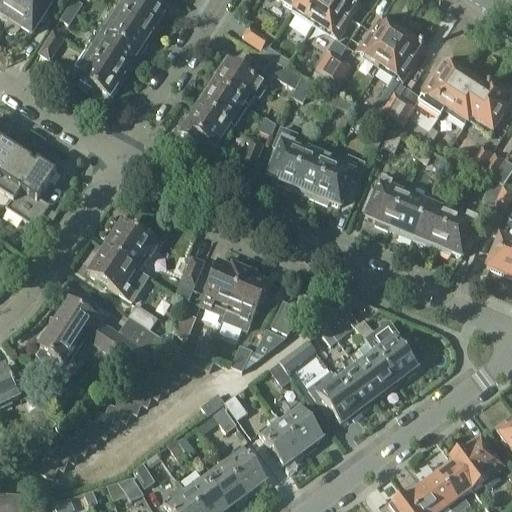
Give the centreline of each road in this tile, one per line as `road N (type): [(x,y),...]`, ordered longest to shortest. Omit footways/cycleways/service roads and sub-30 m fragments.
road 1 (residential): [(511,334),(119,157)]
road 2 (residential): [(511,361),(308,511)]
road 3 (residential): [(119,157),(32,293),(0,324)]
road 4 (residential): [(223,0),(119,157)]
road 5 (residential): [(119,157),(0,79)]
